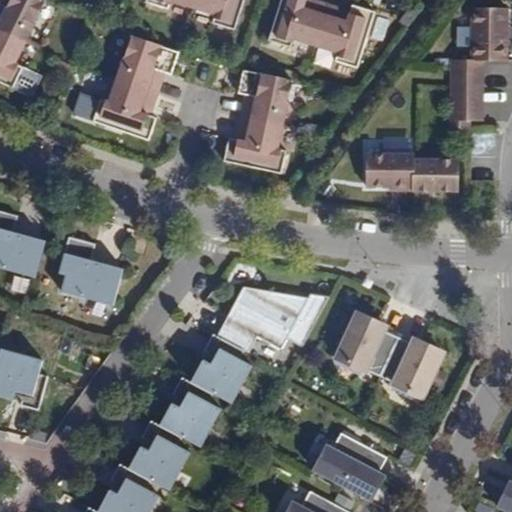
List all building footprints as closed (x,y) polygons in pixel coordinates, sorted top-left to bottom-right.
[(0,0),(0,30),(24,41),(24,42),(43,0),(0,0)] [(195,0),(146,0),(146,2),(168,9),(170,0),(193,7),(195,0)] [(195,0),(193,7),(215,14),(212,23),(235,30),(244,0),(195,0)] [(315,48),(327,8),(313,3),(312,5),(305,3),(305,1),(305,0),(280,0),(268,44),(290,51),(293,41),(315,48)] [(510,61),(509,6),(470,7),(470,62),(491,62),(510,61)] [(341,15),(342,13),(327,8),(315,48),(337,55),(335,64),(357,71),(374,14),(351,8),(349,15),(349,17),(341,15)] [(24,41),(0,30),(0,82),(12,88),(22,67),(14,63),(24,41)] [(179,52),(134,37),(119,81),(158,94),(163,80),(160,79),(163,72),(165,72),(172,75),(179,52)] [(491,62),(470,62),(454,63),(453,124),(490,125),(491,62)] [(244,102),(241,117),(282,126),(291,80),(244,70),(239,93),(246,95),(249,95),(247,103),(244,102)] [(151,108),(153,109),(158,94),(119,81),(111,103),(102,100),(94,122),(150,141),(158,118),(151,116),(148,115),(151,108)] [(80,93),(74,114),(92,119),(98,98),(80,93)] [(282,126),(241,117),(237,132),(240,132),(238,140),(235,139),(228,138),(223,161),(281,173),(286,151),(277,149),(282,126)] [(415,190),(416,155),(370,153),(369,189),(415,190)] [(463,156),(416,155),(415,190),(462,191),(463,156)] [(0,255),(39,266),(48,234),(42,232),(15,225),(16,220),(21,204),(0,198),(0,255)] [(42,232),(43,227),(16,220),(15,225),(42,232)] [(63,283),(115,297),(124,264),(118,263),(92,256),(93,251),(97,235),(71,228),(61,264),(68,266),(63,283)] [(93,251),(92,256),(118,263),(120,258),(93,251)] [(241,305),(223,339),(242,349),(244,350),(249,353),(258,337),(283,351),(311,299),(272,292),(268,300),(244,287),(236,302),(241,305)] [(272,292),(244,287),(268,300),(272,292)] [(218,336),(223,339),(241,305),(236,302),(218,336)] [(380,375),(398,336),(384,330),(378,327),(380,322),(357,312),(337,357),(366,370),(367,369),(380,375)] [(218,336),(213,333),(204,350),(207,352),(211,354),(198,379),(196,384),(213,393),(232,403),(253,365),(240,359),(244,350),(242,349),(223,339),(218,336)] [(412,343),(398,336),(380,375),(394,382),(394,383),(423,397),(443,352),(421,341),(419,346),(412,343)] [(39,410),(48,376),(39,374),(43,360),(1,348),(0,352),(0,391),(22,397),(20,405),(39,410)] [(211,354),(207,352),(194,377),(198,379),(211,354)] [(196,384),(182,377),(173,394),(180,398),(165,427),(182,437),(201,447),(221,409),(209,402),(213,393),(196,384)] [(165,427),(151,420),(142,437),(149,441),(133,471),(151,480),(170,490),(190,452),(178,445),(182,437),(165,427)] [(317,473),(370,501),(378,486),(376,484),(382,473),(379,471),(387,457),(341,433),(333,447),(329,444),(322,457),(325,458),(317,473)] [(133,471),(120,463),(111,480),(118,485),(103,511),(150,511),(159,495),(147,489),(151,480),(133,471)] [(498,508),(507,511),(511,511),(511,486),(509,493),(506,492),(498,508)] [(349,511),(310,491),(302,506),(294,501),(288,511),(349,511)]
